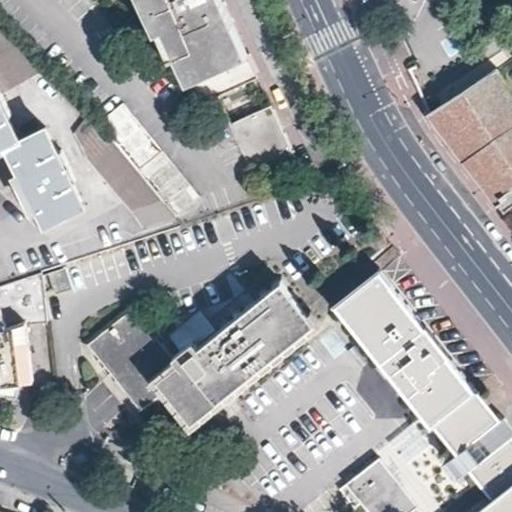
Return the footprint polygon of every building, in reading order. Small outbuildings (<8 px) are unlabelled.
[(141,0),(154,29),(159,27),(173,57),(177,55),(205,119),(224,111),(216,94),(258,75),(223,0),(141,0)] [(41,65),(0,23),(0,144),(9,141),(21,168),(16,171),(25,191),(31,188),(37,201),(44,216),(83,199),(68,166),(72,163),(67,152),(62,155),(47,122),(21,135),(5,101),(10,98),(3,82),(41,65)] [(435,122),(501,208),(511,201),(511,88),(501,69),(430,112),(435,122)] [(117,145),(176,214),(199,196),(123,100),(96,122),(117,145)] [(295,156),(271,105),(229,123),(253,175),(295,156)] [(145,222),(176,214),(117,145),(96,122),(86,112),(76,129),(75,130),(75,131),(75,133),(76,134),(88,155),(145,222)] [(31,204),(37,201),(31,188),(25,191),(31,204)] [(71,283),(65,264),(47,271),(53,289),(71,283)] [(467,378),(414,312),(409,305),(382,271),(382,270),(382,269),(338,305),(457,456),(501,420),(467,378)] [(36,320),(49,318),(42,270),(0,283),(0,379),(34,375),(26,321),(36,320)] [(195,422),(325,319),(309,298),(288,272),(280,279),(201,338),(182,353),(139,302),(97,333),(96,331),(88,337),(145,411),(171,390),(195,422)] [(130,305),(96,331),(97,333),(139,302),(182,353),(201,338),(199,335),(181,348),(140,297),(130,305)] [(511,435),(501,420),(457,456),(442,467),(454,482),(467,471),(511,435)] [(511,511),(511,434),(511,435),(467,471),(491,501),(490,501),(494,506),(486,511),(511,511)] [(403,511),(419,500),(383,452),(342,484),(357,505),(365,499),(374,511),(403,511)] [(490,501),(476,511),(486,511),(494,506),(490,501)]
